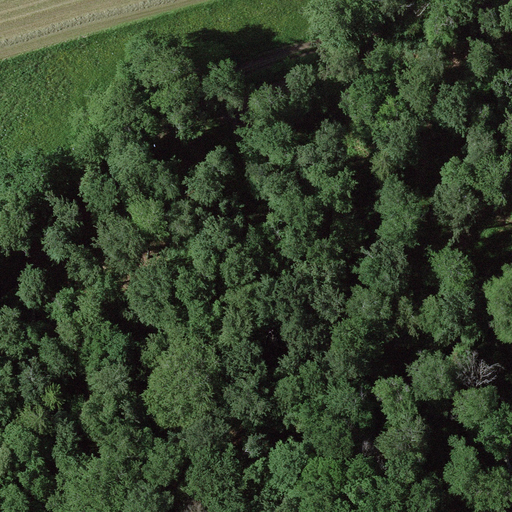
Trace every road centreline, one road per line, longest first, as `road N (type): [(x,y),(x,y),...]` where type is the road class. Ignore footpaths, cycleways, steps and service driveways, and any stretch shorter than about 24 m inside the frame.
road 1 (track): [(0,286),(168,118),(225,76),(410,19),(511,0)]
road 2 (track): [(242,511),(357,456)]
